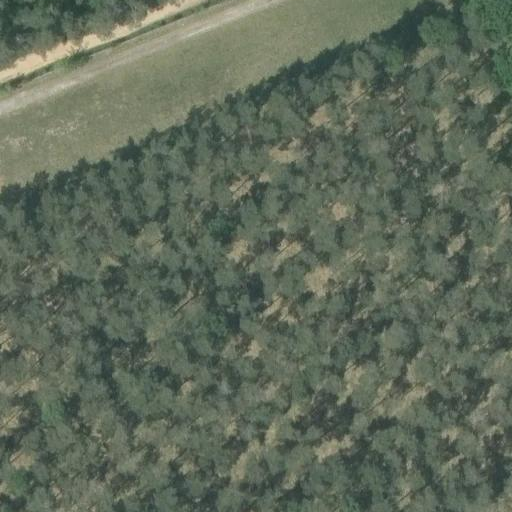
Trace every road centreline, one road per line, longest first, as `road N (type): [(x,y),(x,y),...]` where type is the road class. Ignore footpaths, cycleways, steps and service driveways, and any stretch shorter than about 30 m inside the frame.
road 1 (track): [(0,101),(255,0)]
road 2 (track): [(195,0),(0,78)]
